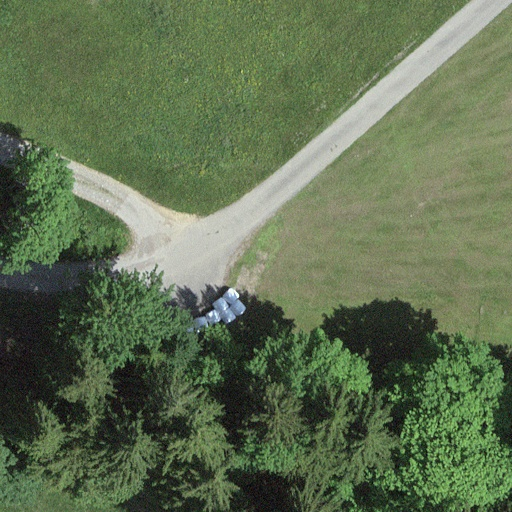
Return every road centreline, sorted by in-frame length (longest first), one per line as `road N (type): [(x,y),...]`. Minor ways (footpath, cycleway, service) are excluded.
road 1 (track): [(0,274),(72,283),(171,265),(311,161),(492,0)]
road 2 (track): [(185,255),(154,226),(0,146)]
